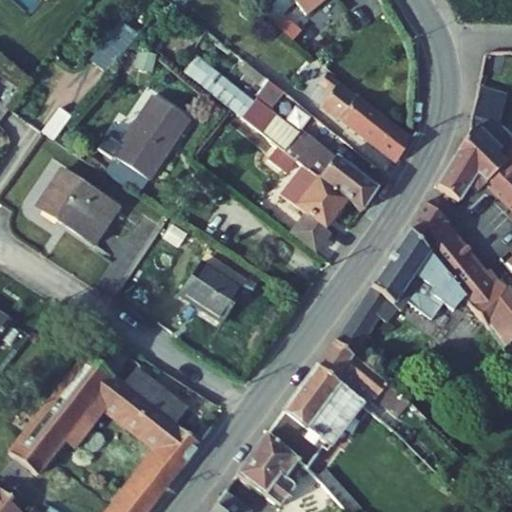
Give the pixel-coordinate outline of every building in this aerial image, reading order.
[(326,0),(292,0),(296,4),(305,16),(326,0)] [(335,0),(334,0),(308,15),(316,31),(344,15),(335,0)] [(273,24),(293,41),(301,32),(282,15),(273,24)] [(125,24),(93,64),(106,75),(138,35),(125,24)] [(330,75),(311,99),(319,106),(339,82),(330,75)] [(319,106),(395,165),(410,139),(339,82),(319,106)] [(169,143),(177,132),(181,135),(190,121),(151,96),(111,156),(149,182),(173,146),(169,143)] [(473,116),(501,123),(506,103),(477,97),(473,116)] [(376,190),(324,150),(322,152),(260,103),(245,122),(277,149),(295,162),(302,167),(346,202),(361,213),(376,190)] [(59,108),(42,131),(54,140),(71,117),(59,108)] [(487,182),(511,208),(511,132),(501,123),(473,116),(472,130),(506,162),(487,182)] [(506,162),(472,130),(437,185),(465,205),(487,182),(506,162)] [(295,162),(277,149),(268,160),(286,174),(295,162)] [(377,169),(383,161),(371,151),(364,159),(377,169)] [(280,196),(304,214),(289,234),(315,254),(331,234),(325,229),(346,202),(302,167),(280,196)] [(37,208),(93,245),(117,210),(61,172),(37,208)] [(447,220),(426,203),(408,230),(461,294),(484,276),(443,228),(447,220)] [(370,287),(422,326),(430,315),(440,322),(461,294),(408,230),(370,287)] [(178,296),(221,325),(243,291),(200,262),(178,296)] [(484,276),(461,294),(487,327),(511,360),(511,298),(490,271),(484,276)] [(335,341),(353,357),(379,320),(386,325),(394,314),(418,331),(422,326),(370,287),(370,288),(335,341)] [(461,294),(440,322),(472,347),(487,327),(461,294)] [(316,367),(335,383),(342,374),(397,418),(409,404),(353,357),(335,341),(316,367)] [(96,402),(157,450),(108,511),(147,511),(200,446),(174,425),(186,410),(136,370),(124,385),(85,355),(6,455),(36,478),(64,443),(74,450),(93,427),(83,419),(96,402)] [(335,383),(316,367),(266,435),(304,466),(307,469),(358,401),(335,383)] [(304,466),(266,435),(236,477),(279,509),(292,493),(293,491),(293,488),(292,486),(290,484),(304,466)] [(337,481),(326,470),(317,478),(327,490),(337,481)] [(346,511),(354,511),(360,507),(337,481),(327,490),(346,511)] [(0,511),(37,511),(33,508),(30,511),(19,511),(10,504),(13,501),(0,490),(0,511)] [(221,511),(252,511),(225,492),(215,506),(221,511)]
